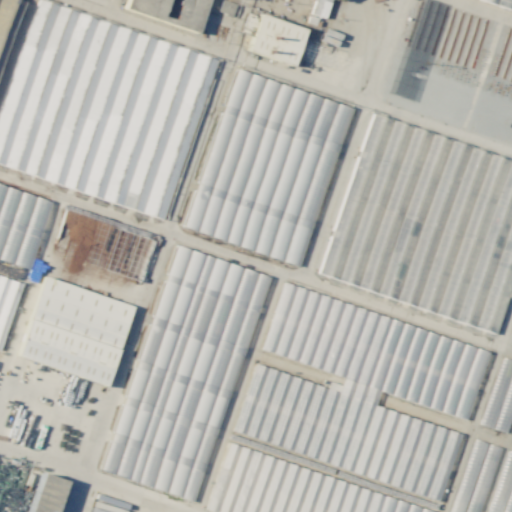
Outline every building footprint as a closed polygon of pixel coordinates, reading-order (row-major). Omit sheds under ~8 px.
[(125,0),(123,9),(197,33),(206,0),(125,0)] [(231,16),(235,4),(223,0),(220,0),(217,11),(231,16)] [(325,18),(328,0),(313,0),(311,15),(325,18)] [(0,168),(167,217),(214,54),(33,2),(0,118),(0,168)] [(303,28),(257,14),(246,52),(292,65),(303,28)] [(299,265),(348,106),(231,70),(183,230),(299,265)] [(319,278),(496,331),(511,282),(511,284),(511,313),(511,318),(511,159),(367,116),(319,278)] [(50,199),(0,184),(0,258),(29,267),(50,199)] [(104,475),(198,501),(262,272),(167,246),(104,475)] [(22,281),(0,273),(0,348),(1,349),(22,281)] [(16,358),(106,385),(131,305),(41,277),(16,358)] [(487,347),(279,287),(260,352),(344,376),(341,385),(329,382),(327,387),(252,365),(231,436),(439,496),(458,431),(375,407),(379,393),(467,418),(487,347)] [(505,433),(511,412),(511,361),(500,358),(479,425),(505,433)] [(403,498),(406,488),(230,435),(227,445),(403,498)] [(449,511),(478,511),(496,447),(493,446),(491,455),(481,453),(484,443),(469,439),(449,511)] [(431,511),(433,509),(225,445),(204,511),(431,511)] [(486,511),(511,511),(511,478),(508,477),(511,465),(511,452),(504,451),(486,511)] [(54,511),(64,481),(39,473),(26,511),(54,511)]
